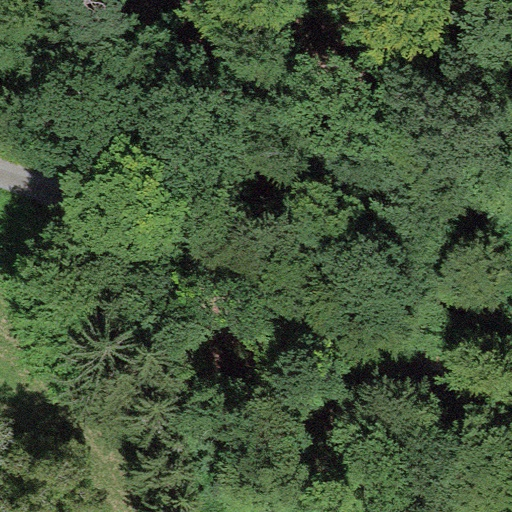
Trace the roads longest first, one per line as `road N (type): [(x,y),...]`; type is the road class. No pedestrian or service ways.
road 1 (track): [(0,177),(209,255),(511,415)]
road 2 (track): [(293,0),(445,22),(511,18)]
